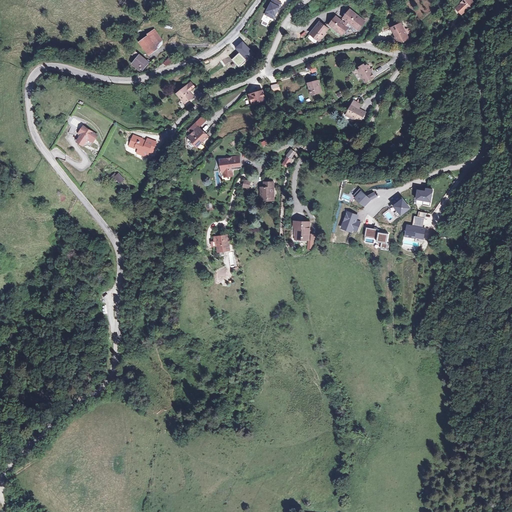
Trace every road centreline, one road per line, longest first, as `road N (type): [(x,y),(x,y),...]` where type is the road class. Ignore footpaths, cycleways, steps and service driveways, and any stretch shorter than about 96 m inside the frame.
road 1 (tertiary): [(0,477),(91,396),(115,362),(114,240),(38,142),(31,76),(53,66),(137,79),(219,47),(260,0)]
road 2 (track): [(341,511),(352,445),(347,404),(282,249),(285,182),(311,142)]
road 3 (residential): [(489,2),(496,15),(481,29),(478,63),(481,157),(370,211)]
road 4 (residential): [(403,55),(365,134),(291,144),(262,164)]
road 5 (residential): [(267,71),(349,45),(403,55)]
